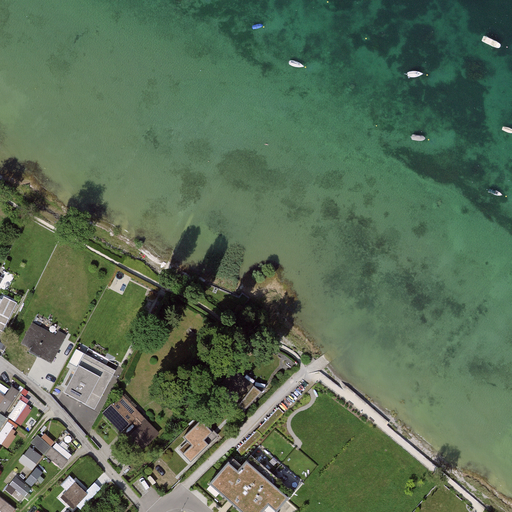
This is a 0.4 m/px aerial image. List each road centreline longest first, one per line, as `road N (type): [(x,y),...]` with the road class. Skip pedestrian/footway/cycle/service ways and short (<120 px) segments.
road 1 (residential): [(147,511),(39,393),(0,362)]
road 2 (track): [(306,372),(185,487)]
